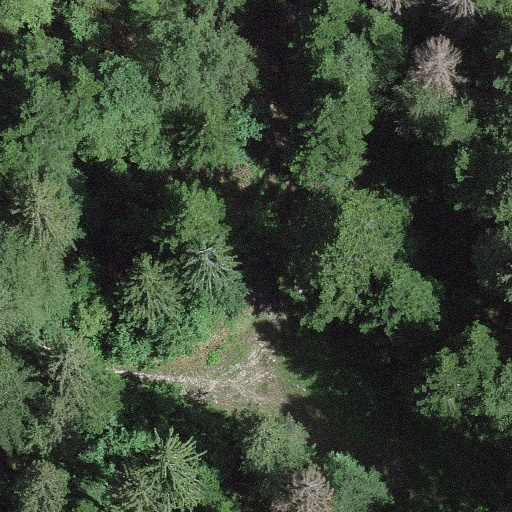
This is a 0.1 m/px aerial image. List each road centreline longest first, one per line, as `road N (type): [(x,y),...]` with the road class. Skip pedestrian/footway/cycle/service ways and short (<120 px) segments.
road 1 (track): [(273,312),(246,371),(202,387),(142,386),(0,344)]
road 2 (track): [(306,0),(298,199),(273,312)]
road 3 (track): [(246,371),(453,511)]
